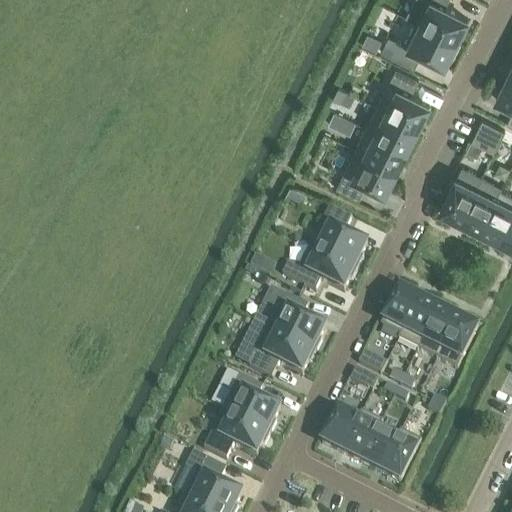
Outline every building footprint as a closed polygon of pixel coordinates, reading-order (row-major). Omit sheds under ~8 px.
[(458,44),(464,32),(462,31),(468,19),(445,8),(448,0),(425,0),(415,22),(458,44)] [(453,55),(458,44),(415,22),(404,44),(389,37),(381,53),(414,69),(421,54),(444,66),(450,54),(453,55)] [(418,128),(430,104),(411,95),(419,80),(396,69),(377,107),(418,128)] [(511,78),(507,76),(495,100),(511,108),(511,112),(506,124),(511,127),(511,78)] [(338,88),(332,99),(339,102),(345,92),(338,88)] [(418,128),(377,107),(366,129),(407,149),(418,128)] [(334,113),(329,124),(336,128),(342,117),(334,113)] [(494,153),(502,139),(505,132),(482,120),(471,142),(494,153)] [(407,149),(366,129),(355,150),(396,171),(407,149)] [(511,135),(505,132),(502,139),(511,144),(511,135)] [(396,171),(355,150),(336,189),(358,200),(366,185),(385,194),(396,171)] [(454,182),(440,211),(460,221),(477,188),(479,184),(482,177),(478,175),(462,167),(456,178),(454,182)] [(477,188),(460,221),(479,230),(500,189),(501,186),(482,177),(479,184),(477,188)] [(290,186),(283,200),(299,208),(306,194),(290,186)] [(511,195),(500,189),(479,230),(499,240),(511,213),(511,195)] [(310,248),(358,272),(364,260),(362,259),(367,248),(345,236),(352,220),(330,209),(310,248)] [(511,213),(499,240),(511,246),(511,213)] [(310,248),(299,270),(289,265),(283,277),(316,294),(321,282),(344,294),(350,282),(352,283),(358,272),(310,248)] [(256,258),(250,269),(270,278),(275,268),(256,258)] [(271,290),(254,324),(269,331),(316,355),(322,343),(320,342),(326,331),(303,319),(309,308),(286,297),(271,290)] [(420,301),(399,291),(381,328),(400,338),(398,342),(399,343),(420,301)] [(439,311),(420,301),(399,343),(418,352),(439,311)] [(458,321),(439,311),(418,352),(437,362),(458,321)] [(478,331),(458,321),(437,362),(458,372),(478,331)] [(269,331),(249,370),(268,379),(276,364),(302,377),(308,366),(311,367),(316,355),(269,331)] [(359,366),(381,377),(387,365),(365,354),(359,366)] [(356,371),(351,382),(373,394),(379,382),(356,371)] [(227,373),(210,406),(223,413),(271,437),(277,425),(275,424),(280,412),(258,401),(263,390),(240,378),(240,380),(227,373)] [(392,382),(401,387),(405,379),(394,374),(390,381),(392,382)] [(401,387),(412,392),(415,385),(405,379),(401,387)] [(398,392),(388,386),(384,394),(395,399),(398,392)] [(395,399),(405,405),(409,397),(398,392),(395,399)] [(434,398),(431,406),(442,411),(445,404),(434,398)] [(431,406),(427,413),(438,418),(442,411),(431,406)] [(358,423),(361,419),(341,409),(322,445),(342,456),(358,423)] [(212,436),(204,451),(226,462),(234,447),(257,459),(263,447),(265,448),(271,437),(223,413),(212,436)] [(358,423),(342,456),(361,465),(378,433),(358,423)] [(398,438),(380,428),(378,433),(361,465),(381,475),(401,434),(401,433),(398,438)] [(401,434),(381,475),(401,485),(422,444),(402,434),(401,434)] [(185,470),(174,492),(185,498),(213,511),(237,511),(239,510),(236,509),(242,497),(219,486),(227,471),(193,454),(185,470)] [(213,511),(185,498),(177,511),(213,511)]
